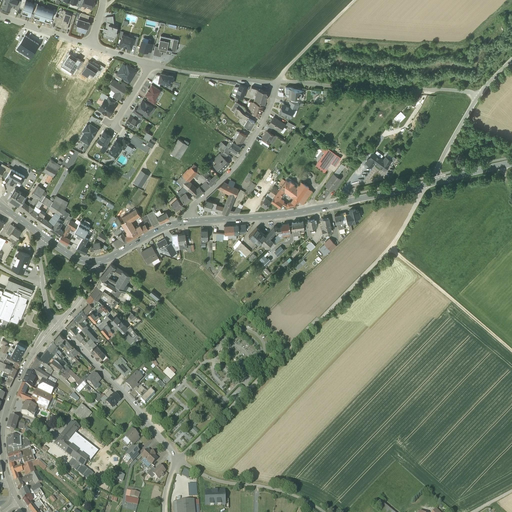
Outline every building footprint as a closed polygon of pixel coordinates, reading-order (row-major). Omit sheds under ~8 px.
[(17,0),(4,0),(3,4),(4,4),(3,7),(9,9),(11,4),(15,5),(16,5),(17,0)] [(23,8),(21,12),(30,15),(31,10),(34,3),(26,0),(25,0),(23,8)] [(37,4),(35,11),(33,16),(41,19),(45,7),(37,4)] [(53,10),(45,7),(41,19),(50,22),(51,17),(53,10)] [(63,18),(55,16),(55,18),(54,21),(56,22),(56,25),(67,29),(70,22),(72,23),(75,14),(65,11),(63,18)] [(89,15),(81,12),(78,18),(87,21),(89,15)] [(107,23),(113,25),(114,22),(113,16),(106,16),(107,23)] [(78,18),(76,23),(78,24),(77,28),(85,31),(87,26),(88,27),(89,22),(87,21),(78,18)] [(113,25),(107,23),(105,28),(104,27),(102,31),(105,32),(103,36),(114,39),(115,35),(116,35),(117,31),(116,31),(118,27),(113,25)] [(25,35),(17,47),(24,52),(32,39),(25,35)] [(133,38),(122,35),(120,44),(119,44),(120,44),(123,45),(124,45),(127,46),(126,46),(127,46),(131,47),(131,48),(131,47),(132,44),(134,38),(133,38)] [(178,39),(160,35),(158,46),(158,47),(163,48),(172,50),(176,51),(176,50),(178,44),(177,43),(178,39)] [(32,39),(24,52),(31,56),(39,43),(32,39)] [(148,42),(142,40),(139,49),(148,51),(148,50),(150,43),(148,42)] [(158,46),(155,45),(153,54),(161,56),(162,51),(163,48),(158,47),(158,46)] [(76,68),(81,60),(69,52),(61,65),(73,72),(76,68)] [(82,72),(87,76),(89,73),(93,75),(94,73),(96,74),(97,73),(99,70),(96,69),(99,65),(93,62),(92,63),(89,61),(82,72)] [(129,66),(127,65),(126,66),(123,64),(117,73),(118,74),(118,75),(122,77),(129,82),(137,71),(129,66)] [(165,74),(160,73),(160,75),(159,81),(160,81),(171,84),(172,80),(172,79),(173,76),(168,75),(165,75),(165,74)] [(160,75),(156,74),(152,81),(159,86),(160,81),(159,81),(160,75)] [(126,88),(113,80),(108,87),(116,92),(113,96),(119,99),(126,88)] [(160,90),(152,84),(151,84),(151,85),(149,88),(148,90),(146,93),(145,94),(146,94),(150,96),(154,99),(160,90)] [(240,84),(236,96),(238,97),(242,98),(247,87),(240,84)] [(302,89),(289,87),(289,88),(288,92),(288,94),(288,96),(291,96),(301,97),(302,89)] [(266,91),(258,89),(256,94),(254,102),(263,104),(267,93),(266,91)] [(116,101),(108,96),(105,100),(113,105),(116,101)] [(105,100),(104,99),(98,108),(109,115),(115,106),(113,105),(105,100)] [(291,99),(290,99),(288,104),(292,105),(292,106),(294,107),(296,108),(299,102),(298,100),(291,99)] [(152,106),(142,100),(137,108),(139,110),(142,113),(146,115),(149,115),(150,112),(150,110),(152,106)] [(288,104),(282,101),(280,106),(281,107),(279,111),(286,113),(286,115),(288,116),(289,115),(290,115),(294,107),(292,106),(292,105),(288,104)] [(263,104),(254,102),(251,109),(253,110),(258,113),(259,113),(261,113),(263,104)] [(137,108),(136,107),(133,111),(140,116),(142,113),(139,110),(137,108)] [(254,119),(248,116),(249,115),(244,111),(238,108),(237,107),(236,108),(234,112),(241,116),(242,115),(247,118),(244,123),(250,127),(254,119)] [(135,117),(131,115),(126,123),(130,125),(129,126),(132,128),(133,127),(137,121),(138,120),(135,117)] [(285,122),(274,115),(269,123),(279,130),(285,122)] [(85,132),(82,137),(85,139),(86,139),(85,140),(84,141),(89,144),(94,136),(94,135),(93,135),(93,134),(94,133),(95,133),(96,133),(96,132),(98,129),(90,124),(89,125),(85,132)] [(273,133),(267,129),(262,136),(269,140),(273,133)] [(246,134),(239,130),(235,137),(238,138),(242,141),(246,134)] [(111,136),(104,131),(98,141),(99,142),(100,143),(102,143),(104,144),(105,145),(106,144),(111,136)] [(147,131),(144,137),(150,140),(153,134),(147,131)] [(129,142),(123,138),(120,143),(123,145),(122,147),(125,149),(129,142)] [(188,144),(178,138),(170,152),(179,158),(188,144)] [(269,144),(261,139),(259,142),(267,147),(269,144)] [(120,143),(116,140),(109,151),(113,154),(117,156),(122,147),(123,145),(120,143)] [(236,142),(233,140),(230,144),(228,142),(227,144),(226,145),(236,151),(240,145),(236,142)] [(104,144),(100,150),(104,152),(109,145),(106,144),(105,145),(104,144)] [(336,154),(327,148),(324,152),(321,156),(315,166),(324,172),(331,161),(336,154)] [(219,162),(218,163),(217,162),(214,165),(220,171),(229,162),(220,153),(216,157),(219,160),(219,161),(219,162)] [(377,163),(380,158),(373,153),(366,162),(372,166),(375,162),(377,163)] [(340,157),(336,154),(331,161),(335,164),(340,157)] [(383,159),(381,157),(380,158),(377,163),(384,169),(388,163),(391,160),(390,160),(385,156),(383,159)] [(53,161),(50,159),(43,171),(49,175),(53,177),(60,165),(57,163),(53,161)] [(341,162),(334,172),(338,175),(345,164),(341,162)] [(191,166),(183,176),(182,175),(177,181),(184,186),(187,189),(191,184),(192,183),(189,181),(193,175),(196,178),(197,177),(200,174),(197,172),(191,166)] [(208,166),(200,174),(202,176),(205,173),(206,175),(210,170),(211,169),(208,166)] [(15,182),(20,185),(24,177),(11,169),(9,173),(5,180),(13,185),(15,182)] [(146,178),(140,173),(134,182),(141,186),(146,178)] [(206,175),(205,173),(202,176),(211,186),(216,181),(213,178),(211,179),(206,175)] [(333,173),(324,184),(332,189),(340,178),(333,173)] [(288,181),(285,179),(285,180),(281,186),(285,189),(284,190),(291,194),(296,187),(294,185),(294,184),(294,183),(290,181),(289,181),(288,181)] [(296,187),(291,194),(294,197),(291,202),(288,203),(287,203),(286,206),(295,205),(299,200),(302,196),(307,188),(308,186),(301,181),(296,187)] [(232,186),(224,182),(218,188),(220,189),(221,190),(223,190),(229,193),(232,186)] [(251,182),(246,191),(250,194),(255,185),(251,182)] [(191,184),(187,189),(192,193),(196,189),(191,184)] [(37,186),(31,195),(35,197),(31,203),(36,205),(39,200),(38,200),(42,195),(45,190),(37,186)] [(199,186),(196,189),(192,193),(197,197),(204,191),(199,186)] [(238,188),(232,186),(229,193),(235,196),(238,188)] [(278,190),(273,187),(268,193),(273,196),(278,190)] [(26,197),(14,188),(7,199),(19,207),(22,203),(26,197)] [(218,188),(206,198),(206,201),(211,202),(220,189),(218,188)] [(273,196),(271,200),(279,207),(282,203),(283,201),(284,200),(281,198),(280,199),(279,198),(284,191),(279,188),(279,189),(278,190),(273,196)] [(307,188),(302,196),(306,199),(312,191),(307,188)] [(186,193),(183,190),(182,191),(184,193),(180,196),(185,203),(190,198),(186,193)] [(235,196),(229,193),(226,200),(232,202),(235,196)] [(53,202),(42,195),(38,200),(39,200),(49,207),(53,202)] [(264,196),(262,199),(263,200),(260,204),(266,207),(271,200),(265,197),(264,196)] [(182,205),(175,197),(169,202),(176,210),(182,205)] [(66,207),(54,199),(53,202),(49,207),(55,211),(57,212),(61,215),(65,210),(66,207)] [(224,207),(222,212),(227,214),(228,212),(230,209),(232,202),(226,200),(224,207)] [(161,214),(158,209),(166,205),(164,201),(151,207),(160,224),(169,219),(166,213),(164,214),(163,213),(161,214)] [(211,202),(206,201),(203,208),(210,210),(211,209),(215,210),(216,205),(216,204),(211,202)] [(29,205),(28,206),(27,205),(26,206),(25,205),(22,210),(29,215),(32,211),(35,206),(36,205),(31,203),(30,205),(29,205)] [(40,210),(35,206),(32,211),(29,215),(40,223),(43,219),(43,218),(45,215),(40,211),(40,210)] [(355,208),(349,209),(350,212),(346,213),(348,222),(353,220),(358,219),(357,218),(359,216),(360,216),(359,210),(356,211),(355,208)] [(127,215),(122,218),(125,222),(126,224),(130,222),(140,216),(136,209),(127,215)] [(61,217),(58,221),(62,224),(69,215),(65,212),(61,217)] [(341,213),(334,214),(336,222),(343,220),(341,213)] [(49,222),(46,221),(43,225),(50,230),(57,220),(58,219),(54,216),(49,222)] [(328,217),(322,218),(324,228),(322,228),(323,232),(330,231),(329,226),(330,226),(328,217)] [(314,218),(310,219),(310,218),(309,219),(308,219),(308,223),(305,223),(306,227),(310,226),(317,225),(316,221),(314,221),(314,218)] [(153,227),(149,219),(143,222),(145,225),(148,229),(153,227)] [(57,220),(50,230),(60,237),(63,232),(58,229),(62,224),(58,221),(57,220)] [(303,220),(292,222),(292,225),(292,228),(296,228),(296,231),(298,230),(298,231),(300,230),(300,231),(304,230),(303,220)] [(71,222),(70,221),(67,226),(70,228),(75,231),(78,226),(71,222)] [(80,222),(75,232),(77,233),(76,236),(79,237),(80,235),(84,237),(86,233),(89,228),(80,222)] [(289,223),(282,224),(283,226),(281,226),(281,230),(281,231),(282,234),(284,233),(289,233),(290,232),(289,225),(289,223)] [(10,225),(6,233),(9,236),(14,228),(10,225)] [(233,225),(224,226),(225,234),(234,233),(233,225)] [(67,226),(63,232),(60,237),(59,240),(67,245),(70,240),(65,238),(70,228),(67,226)] [(277,226),(274,226),(265,235),(269,238),(275,232),(276,231),(279,231),(279,230),(281,230),(281,226),(277,226)] [(133,227),(130,230),(135,237),(145,231),(142,227),(141,227),(138,229),(135,231),(133,227)] [(257,227),(249,236),(255,241),(256,240),(259,242),(261,240),(265,235),(257,227)] [(21,232),(14,228),(9,236),(12,238),(11,239),(14,241),(15,242),(17,239),(21,232)] [(130,230),(128,228),(125,230),(127,233),(126,233),(128,237),(130,240),(135,237),(130,230)] [(103,235),(100,233),(98,236),(97,238),(101,240),(104,242),(107,238),(105,236),(103,235)] [(125,238),(122,234),(118,236),(119,239),(113,242),(117,248),(128,242),(125,238)] [(185,234),(178,235),(179,243),(182,243),(183,245),(186,244),(185,234)] [(281,234),(274,242),(275,243),(282,236),(282,234),(281,234)] [(269,238),(265,235),(261,240),(267,246),(272,241),(269,238)] [(78,246),(76,249),(85,254),(88,249),(84,248),(83,247),(88,239),(84,236),(84,237),(78,246)] [(327,240),(324,242),(331,249),(335,244),(329,237),(327,240)] [(171,244),(168,246),(166,243),(167,243),(165,239),(157,244),(162,252),(172,256),(175,252),(173,243),(171,244)] [(315,245),(311,240),(306,245),(310,250),(315,245)] [(251,251),(241,242),(237,247),(247,256),(251,251)] [(99,243),(93,244),(93,247),(90,248),(91,252),(101,251),(99,243)] [(278,255),(285,249),(281,244),(274,251),(278,255)] [(152,248),(145,252),(145,251),(141,253),(148,264),(158,258),(152,248)] [(12,269),(23,274),(30,257),(18,252),(17,256),(15,256),(12,264),(14,265),(12,269)] [(253,252),(249,257),(252,260),(257,255),(253,252)] [(259,259),(266,265),(272,259),(269,256),(267,257),(264,254),(259,259)] [(304,257),(296,264),(299,267),(306,260),(304,257)] [(111,264),(102,276),(106,278),(111,272),(112,273),(113,273),(117,275),(119,270),(114,267),(111,264)] [(123,272),(119,270),(117,275),(120,277),(116,284),(115,286),(117,287),(122,290),(125,286),(125,285),(130,277),(123,272)] [(116,284),(106,278),(104,281),(114,287),(115,286),(116,284)] [(114,287),(104,281),(102,279),(101,279),(96,287),(102,290),(104,287),(111,290),(114,291),(114,292),(116,288),(114,287)] [(8,281),(5,290),(19,296),(27,300),(29,300),(33,291),(8,281)] [(109,296),(96,287),(91,295),(95,298),(97,300),(100,296),(102,298),(103,296),(107,299),(109,296)] [(122,290),(117,287),(116,288),(114,292),(114,291),(113,293),(118,296),(118,295),(123,298),(126,292),(122,290)] [(0,301),(0,318),(8,322),(9,322),(9,321),(19,296),(5,290),(0,301)] [(91,295),(86,301),(89,303),(93,307),(98,302),(97,300),(95,298),(91,295)] [(19,296),(9,321),(17,325),(19,320),(20,321),(23,315),(21,315),(23,310),(25,311),(27,305),(25,305),(27,300),(19,296)] [(115,300),(109,296),(107,299),(105,301),(111,306),(115,301),(115,300)] [(98,302),(93,307),(95,308),(97,310),(99,309),(102,306),(98,302)] [(93,307),(89,303),(83,310),(87,314),(90,309),(93,311),(95,308),(93,307)] [(92,312),(90,314),(88,316),(94,323),(100,317),(98,314),(95,316),(94,315),(92,312)] [(84,319),(79,314),(73,321),(76,324),(82,330),(86,326),(85,325),(87,323),(84,319)] [(138,318),(132,314),(129,317),(134,322),(138,318)] [(108,317),(98,326),(101,330),(107,325),(106,323),(110,319),(108,317)] [(116,317),(111,322),(114,326),(115,325),(118,328),(121,331),(123,329),(125,331),(127,329),(122,324),(121,325),(119,322),(120,322),(116,317)] [(8,322),(0,318),(0,328),(5,331),(8,322)] [(73,321),(66,328),(74,336),(78,333),(73,328),(76,324),(73,321)] [(107,325),(101,330),(109,340),(113,337),(111,335),(113,334),(110,330),(110,329),(107,325)] [(110,329),(110,330),(113,334),(118,328),(115,325),(114,326),(110,329)] [(87,329),(88,328),(86,326),(82,330),(91,339),(93,342),(97,339),(87,329)] [(74,336),(66,328),(65,329),(72,337),(74,336)] [(84,340),(78,333),(74,336),(72,337),(75,339),(76,339),(80,343),(81,343),(83,341),(84,340)] [(129,334),(126,337),(125,338),(130,344),(135,340),(131,336),(129,334)] [(64,339),(60,335),(54,342),(58,346),(61,349),(64,346),(61,343),(64,339)] [(54,342),(48,350),(54,355),(55,353),(57,351),(55,349),(58,346),(54,342)] [(74,349),(69,343),(65,348),(70,353),(74,349)] [(4,346),(3,346),(0,351),(6,355),(9,349),(6,348),(4,346)] [(105,354),(98,346),(92,352),(99,360),(105,354)] [(25,351),(17,347),(14,351),(12,350),(11,351),(22,357),(25,351)] [(74,349),(70,353),(75,358),(79,353),(75,350),(74,349)] [(54,355),(48,350),(40,358),(47,363),(48,362),(54,355)] [(22,357),(11,351),(10,352),(13,354),(11,358),(19,362),(22,357)] [(54,355),(48,362),(51,364),(54,360),(56,357),(54,355)] [(11,358),(8,356),(7,356),(5,360),(8,361),(14,364),(19,367),(21,363),(19,362),(11,358)] [(49,377),(36,369),(37,368),(40,365),(42,362),(36,358),(29,370),(36,375),(43,379),(47,382),(49,377)] [(58,363),(56,362),(54,360),(51,364),(59,371),(62,368),(59,365),(58,363)] [(130,372),(120,360),(115,365),(122,373),(121,373),(125,377),(130,372)] [(40,365),(45,368),(46,369),(45,371),(47,372),(50,374),(53,370),(51,368),(42,362),(40,365)] [(12,368),(6,366),(3,371),(2,375),(8,377),(13,379),(17,370),(12,368)] [(171,366),(164,374),(171,381),(176,376),(174,374),(176,371),(171,366)] [(77,377),(67,368),(65,371),(63,374),(64,376),(67,373),(68,374),(69,374),(73,378),(73,379),(75,380),(77,377)] [(251,376),(243,368),(236,375),(245,383),(251,376)] [(36,375),(29,370),(22,383),(27,385),(31,387),(36,375)] [(100,380),(93,373),(90,376),(86,381),(87,381),(94,387),(100,380)] [(87,374),(81,380),(85,383),(87,381),(86,381),(90,376),(87,374)] [(137,374),(127,385),(131,388),(136,384),(141,378),(137,374)] [(49,377),(47,382),(54,385),(56,381),(49,377)] [(77,377),(75,380),(79,384),(74,390),(78,394),(86,385),(77,377)] [(47,382),(43,379),(38,389),(50,395),(55,386),(47,382)] [(27,385),(22,383),(19,391),(23,393),(27,385)] [(147,393),(141,387),(138,390),(135,393),(138,395),(142,399),(147,393)] [(133,391),(130,394),(134,399),(138,395),(135,393),(138,390),(136,388),(133,391)] [(37,389),(33,398),(31,403),(45,410),(52,396),(50,395),(38,389),(37,389)] [(142,399),(140,400),(145,404),(154,394),(150,390),(142,399)] [(23,393),(19,391),(16,397),(31,403),(33,398),(23,394),(23,393)] [(114,395),(110,391),(104,397),(108,401),(114,395)] [(74,394),(70,397),(77,402),(79,398),(74,394)] [(93,398),(98,403),(102,399),(97,394),(93,398)] [(108,401),(106,403),(112,408),(120,400),(114,395),(108,401)] [(36,406),(25,402),(22,412),(34,417),(34,416),(35,416),(36,415),(35,414),(33,413),(36,406)] [(74,415),(76,416),(84,407),(82,405),(74,415)] [(84,407),(76,416),(81,420),(89,411),(84,407)] [(18,417),(10,415),(6,428),(11,429),(14,430),(16,424),(23,426),(25,422),(17,419),(18,417)] [(72,422),(54,444),(72,459),(78,451),(67,443),(71,439),(79,428),(72,422)] [(132,431),(125,438),(131,443),(137,437),(138,436),(132,431)] [(11,435),(8,435),(9,444),(18,444),(18,435),(11,435)] [(137,437),(131,443),(133,446),(139,440),(137,437)] [(92,455),(71,439),(67,443),(78,451),(89,459),(92,455)] [(30,447),(20,451),(22,457),(24,463),(26,463),(32,461),(35,460),(30,447)] [(134,449),(132,447),(126,454),(128,456),(127,457),(131,460),(136,454),(138,452),(137,450),(137,449),(134,449)] [(20,451),(8,455),(9,462),(13,461),(18,459),(18,458),(22,457),(20,451)] [(89,459),(78,451),(72,459),(83,467),(89,459)] [(148,451),(141,457),(144,460),(150,453),(148,451)] [(150,453),(144,460),(151,466),(157,460),(154,456),(155,455),(152,452),(150,453)] [(72,459),(68,464),(88,480),(92,474),(83,467),(72,459)] [(144,460),(141,463),(148,469),(151,466),(144,460)] [(32,461),(26,463),(26,464),(28,463),(29,467),(28,468),(25,469),(26,472),(27,475),(35,471),(33,465),(32,461)] [(14,467),(10,468),(13,477),(17,475),(16,472),(25,469),(28,468),(26,464),(26,463),(24,463),(14,467)] [(155,472),(152,474),(153,474),(158,480),(160,477),(161,478),(163,476),(162,475),(165,472),(159,467),(155,472)] [(35,471),(27,475),(28,480),(33,478),(35,483),(41,480),(37,470),(35,471)] [(182,476),(189,479),(192,473),(185,470),(182,476)] [(124,476),(116,474),(115,480),(122,482),(124,476)] [(19,479),(15,480),(17,487),(23,484),(23,483),(24,483),(23,482),(28,480),(27,475),(19,479)] [(27,486),(19,490),(22,498),(29,493),(28,489),(27,486)] [(205,506),(215,506),(214,493),(211,493),(211,491),(208,492),(208,493),(205,493),(205,506)] [(215,506),(225,506),(224,501),(224,492),(220,492),(220,491),(218,491),(218,492),(214,493),(215,506)] [(29,493),(22,498),(26,503),(30,501),(33,498),(32,497),(29,493)] [(47,500),(43,495),(39,498),(42,503),(47,509),(48,511),(49,511),(53,509),(50,504),(50,503),(48,500),(47,500)] [(32,503),(28,506),(32,511),(42,511),(40,509),(39,510),(37,507),(42,503),(39,498),(32,503)] [(199,511),(199,501),(176,503),(176,511),(199,511)] [(382,505),(377,501),(373,505),(378,510),(382,505)]
